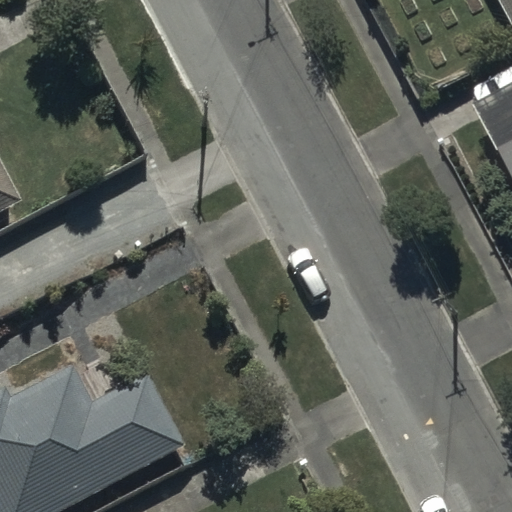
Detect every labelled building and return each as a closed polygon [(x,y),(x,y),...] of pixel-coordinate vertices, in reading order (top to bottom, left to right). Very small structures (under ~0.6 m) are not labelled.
[(492,0),(450,0),(471,34),(502,16),(492,0)] [(511,0),(503,0),(511,16),(511,0)] [(511,169),(511,86),(477,106),(511,169)] [(0,216),(18,207),(0,173),(0,216)] [(0,511),(65,511),(182,448),(144,379),(94,406),(74,368),(12,402),(5,390),(0,392),(0,511)]
